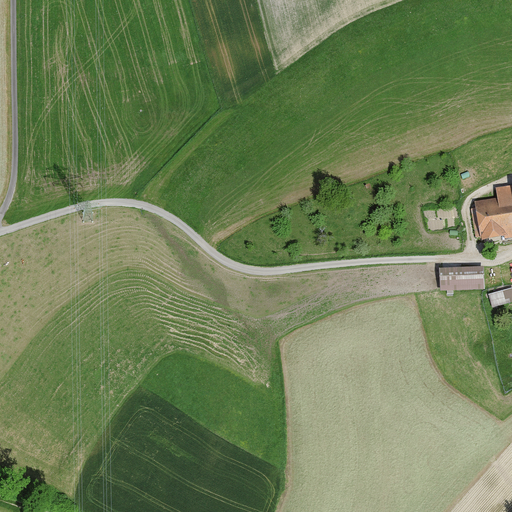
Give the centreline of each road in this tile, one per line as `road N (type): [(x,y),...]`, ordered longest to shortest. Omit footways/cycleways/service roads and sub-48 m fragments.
road 1 (track): [(491,261),(252,269),(227,263),(190,230),(138,204),(0,231)]
road 2 (track): [(0,217),(14,178),(15,0)]
